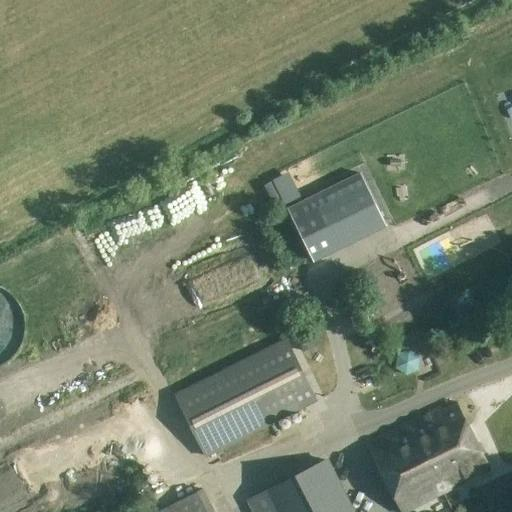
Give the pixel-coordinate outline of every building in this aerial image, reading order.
[(361,172),(287,209),(312,261),(387,224),(361,172)] [(286,340),(177,394),(207,455),(316,402),(286,340)] [(371,445),(405,511),(487,468),(455,406),(440,414),(438,410),(371,445)] [(70,454),(60,458),(69,479),(79,475),(70,454)] [(354,511),(327,458),(247,500),(253,511),(354,511)] [(214,511),(202,489),(158,511),(214,511)]
